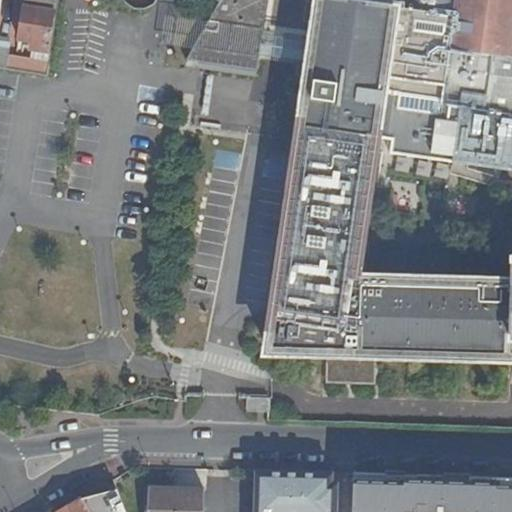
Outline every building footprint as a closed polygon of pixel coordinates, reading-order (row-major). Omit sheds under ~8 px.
[(26,0),(20,40),(34,42),(33,50),(51,53),(52,42),(58,0),(26,0)] [(511,0),(332,0),(326,43),(316,41),(269,357),(511,361),(511,277),(511,284),(361,279),(388,77),(446,85),(444,103),(452,105),(461,107),(458,127),(454,157),(511,164),(511,0)] [(326,43),(332,0),(321,0),(316,41),(326,43)] [(253,471),(252,511),(336,511),(337,496),(332,496),(333,474),(253,471)] [(511,511),(511,479),(354,474),(353,511),(511,511)] [(82,504),(80,500),(60,511),(126,511),(115,483),(82,504)] [(202,511),(203,491),(149,489),(148,511),(202,511)]
